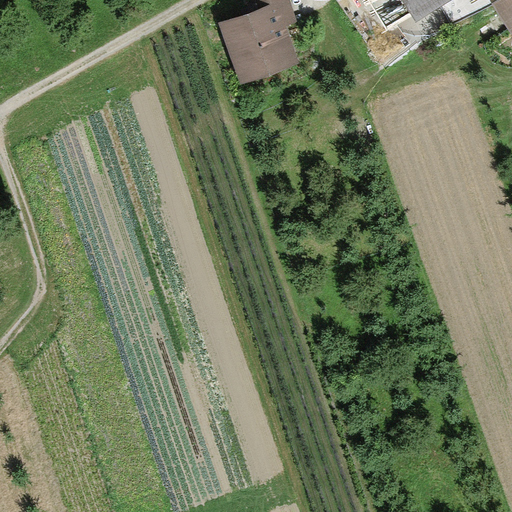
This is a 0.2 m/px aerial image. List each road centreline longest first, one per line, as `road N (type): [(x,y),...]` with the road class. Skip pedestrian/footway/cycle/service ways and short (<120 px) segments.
road 1 (track): [(0,115),(206,0)]
road 2 (track): [(0,352),(36,308),(47,279),(0,140)]
